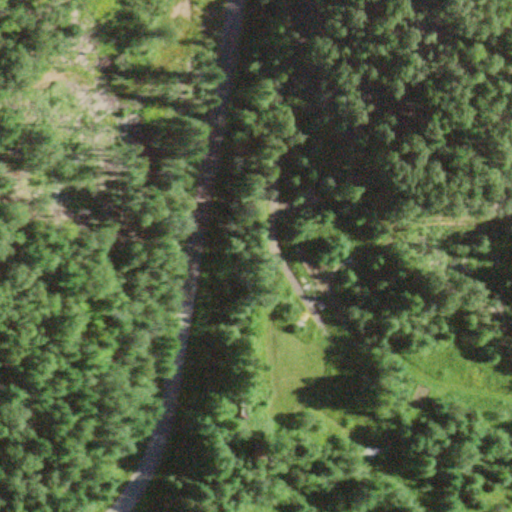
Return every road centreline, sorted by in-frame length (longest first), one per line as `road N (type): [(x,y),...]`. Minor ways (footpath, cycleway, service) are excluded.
road 1 (residential): [(118,511),(157,469),(171,411),(210,216),(237,0)]
road 2 (residential): [(284,0),(319,98),(380,187),(415,212),(461,225),(511,223)]
